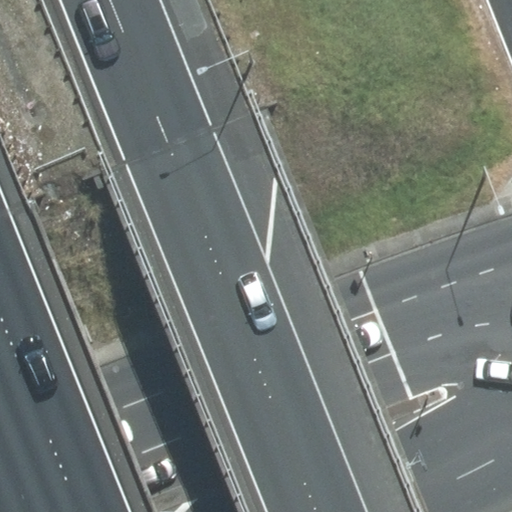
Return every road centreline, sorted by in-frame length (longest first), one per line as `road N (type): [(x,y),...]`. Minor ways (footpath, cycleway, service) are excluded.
road 1 (motorway): [(108,0),(316,511)]
road 2 (primary): [(0,463),(511,269)]
road 3 (primary): [(511,435),(330,511)]
road 4 (motorway): [(71,511),(0,341)]
